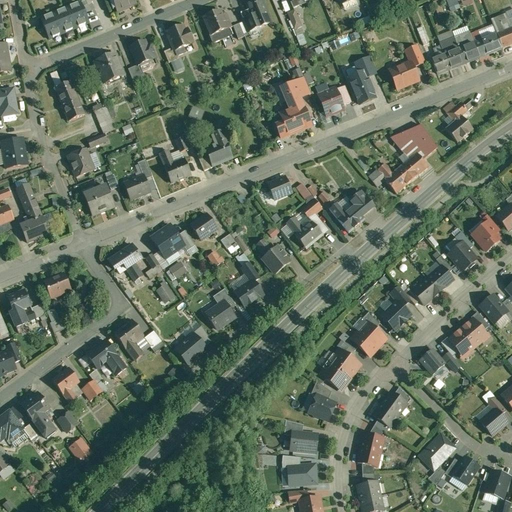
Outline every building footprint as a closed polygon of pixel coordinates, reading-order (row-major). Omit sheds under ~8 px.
[(86,0),(40,19),(49,40),(89,23),(85,13),(90,11),(86,0)] [(111,0),(116,13),(125,10),(125,8),(136,3),(134,0),(111,0)] [(261,0),(245,0),(244,1),(248,11),(240,14),(244,23),(248,32),(271,23),(261,0)] [(293,0),(291,1),(294,8),(312,1),(311,0),(293,0)] [(439,0),(432,3),(438,16),(444,13),(439,0)] [(455,0),(445,0),(450,11),(459,8),(455,0)] [(380,4),(371,6),(375,19),(383,16),(380,4)] [(220,11),(203,18),(211,35),(209,36),(212,44),(223,40),(222,39),(231,35),(228,29),(231,28),(225,14),(222,16),(220,11)] [(301,25),(295,11),(287,14),(293,29),(301,25)] [(505,14),(491,20),(496,35),(511,29),(508,21),(505,14)] [(248,32),(244,23),(239,25),(244,35),(248,33),(248,32)] [(487,23),(475,28),(479,36),(490,32),(487,23)] [(239,24),(233,27),(238,40),(244,37),(244,35),(239,25),(239,24)] [(182,26),(167,33),(173,48),(174,51),(175,51),(190,45),(189,44),(192,42),(187,30),(184,32),(182,26)] [(511,31),(511,29),(496,35),(502,48),(511,44),(511,31)] [(496,35),(473,44),(478,58),(502,48),(496,35)] [(463,48),(459,37),(454,39),(464,63),(478,58),(473,44),(463,48)] [(454,39),(439,44),(444,56),(449,69),(449,70),(464,64),(464,63),(454,39)] [(145,42),(130,48),(137,66),(139,65),(152,60),(152,59),(155,57),(150,46),(147,47),(145,42)] [(0,45),(0,73),(10,71),(5,44),(0,45)] [(417,47),(405,52),(410,63),(411,63),(413,68),(424,64),(417,47)] [(173,48),(164,52),(168,64),(178,60),(175,51),(174,51),(173,48)] [(113,53),(93,62),(96,70),(99,68),(105,83),(122,76),(113,53)] [(295,55),(289,58),(292,66),(299,64),(295,55)] [(444,56),(431,61),(437,74),(449,69),(444,56)] [(377,74),(370,58),(354,64),(358,75),(364,72),(367,79),(377,74)] [(181,59),(171,63),(175,72),(185,68),(181,59)] [(410,63),(389,72),(397,90),(418,81),(413,68),(411,63),(410,63)] [(137,66),(128,70),(133,81),(144,77),(139,65),(137,66)] [(293,72),(297,82),(304,79),(300,69),(293,72)] [(309,72),(304,74),(308,85),(313,83),(309,72)] [(358,75),(348,79),(359,105),(375,99),(367,79),(364,72),(358,75)] [(297,82),(293,84),(299,99),(310,94),(304,79),(297,82)] [(70,82),(55,88),(69,121),(84,115),(70,82)] [(299,99),(293,84),(281,89),(291,111),(280,115),(283,122),(276,125),(281,138),(311,125),(299,99)] [(350,103),(344,87),(336,90),(343,106),(350,103)] [(13,88),(0,90),(0,114),(0,116),(17,114),(13,88)] [(336,89),(318,96),(327,117),(344,110),(343,106),(336,90),(336,89)] [(472,100),(464,107),(467,111),(476,104),(472,100)] [(460,103),(455,107),(452,103),(443,110),(454,122),(445,130),(457,143),(473,130),(461,116),(467,111),(464,107),(460,103)] [(105,107),(94,112),(104,134),(115,130),(105,107)] [(203,111),(193,107),(188,117),(199,122),(203,111)] [(130,125),(122,128),(125,136),(133,133),(130,125)] [(421,126),(390,138),(408,160),(416,154),(422,161),(437,149),(421,126)] [(226,130),(212,136),(216,145),(204,150),(206,157),(211,168),(212,167),(233,159),(226,142),(230,141),(226,130)] [(183,138),(175,141),(180,153),(194,148),(188,133),(183,135),(183,138)] [(104,134),(87,141),(90,148),(107,142),(104,134)] [(22,139),(1,143),(6,169),(26,166),(24,154),(23,155),(20,140),(22,140),(22,139)] [(85,150),(68,157),(76,178),(93,170),(85,150)] [(168,151),(159,155),(165,168),(164,168),(171,184),(190,175),(184,160),(173,164),(168,151)] [(408,160),(400,167),(412,181),(428,168),(422,161),(416,154),(408,160)] [(206,157),(199,160),(204,172),(213,168),(212,167),(211,168),(206,157)] [(145,160),(137,163),(143,177),(143,176),(145,180),(152,177),(145,160)] [(400,167),(392,174),(385,165),(377,171),(385,180),(384,181),(396,194),(412,181),(400,167)] [(385,180),(377,171),(369,178),(376,188),(384,181),(385,180)] [(113,176),(106,178),(111,190),(118,187),(113,176)] [(143,177),(136,179),(134,178),(131,180),(130,182),(124,184),(130,200),(150,192),(145,180),(143,176),(143,177)] [(285,178),(268,185),(274,200),(291,193),(285,178)] [(49,234),(28,185),(17,190),(30,222),(20,226),(27,243),(49,234)] [(302,185),(296,189),(305,201),(311,196),(302,185)] [(106,186),(83,196),(92,216),(114,207),(106,186)] [(318,194),(312,186),(307,189),(313,197),(318,194)] [(7,189),(0,192),(0,200),(10,197),(7,189)] [(330,200),(324,192),(318,197),(321,201),(318,203),(322,207),(330,200)] [(373,208),(361,193),(349,202),(353,207),(362,217),(373,208)] [(241,194),(237,197),(242,204),(246,201),(241,194)] [(321,210),(314,201),(302,211),(309,219),(321,210)] [(362,217),(353,207),(345,214),(337,204),(329,210),(330,210),(349,233),(364,220),(362,217)] [(510,206),(496,217),(508,231),(511,227),(511,207),(511,205),(510,206)] [(8,211),(0,214),(0,227),(13,222),(8,211)] [(485,213),(479,217),(483,221),(488,217),(485,213)] [(217,230),(207,215),(190,226),(201,241),(217,230)] [(499,230),(488,217),(483,221),(485,224),(486,224),(495,234),(499,230)] [(293,219),(286,225),(294,235),(302,229),(293,219)] [(302,229),(294,235),(305,249),(321,236),(310,223),(302,229)] [(495,234),(486,224),(485,224),(472,236),(486,252),(500,240),(495,234)] [(177,236),(170,226),(151,239),(165,259),(176,251),(183,246),(184,246),(177,236)] [(280,235),(273,227),(267,232),(274,240),(280,235)] [(195,246),(185,231),(177,236),(184,246),(183,246),(187,252),(195,246)] [(473,247),(461,233),(455,239),(460,245),(462,243),(468,251),(473,247)] [(230,235),(220,241),(226,250),(236,244),(234,240),(231,236),(230,235)] [(243,253),(248,250),(239,237),(238,237),(234,240),(236,244),(243,253)] [(262,240),(254,246),(262,257),(270,251),(262,240)] [(468,251),(462,243),(460,245),(448,255),(462,272),(476,260),(468,251)] [(132,246),(108,262),(114,270),(122,265),(126,270),(134,282),(142,276),(134,264),(141,260),(132,246)] [(262,257),(260,259),(272,275),(287,264),(275,248),(270,251),(262,257)] [(176,251),(165,259),(169,265),(181,257),(176,251)] [(215,252),(208,257),(214,267),(224,261),(222,257),(220,259),(215,252)] [(159,265),(152,255),(145,259),(152,269),(154,268),(159,265)] [(238,256),(236,258),(242,267),(249,263),(243,255),(239,258),(238,256)] [(452,270),(441,256),(436,261),(442,268),(448,274),(452,270)] [(179,263),(169,269),(176,279),(186,272),(179,263)] [(260,278),(250,263),(241,269),(250,282),(253,281),(254,282),(260,278)] [(158,273),(154,268),(152,269),(145,273),(149,279),(158,273)] [(448,274),(442,268),(427,280),(438,293),(453,280),(448,274)] [(64,274),(44,283),(51,299),(71,291),(64,274)] [(216,280),(210,284),(214,290),(220,285),(216,280)] [(427,280),(412,293),(419,302),(422,306),(438,293),(427,280)] [(250,282),(234,293),(236,297),(245,309),(253,304),(253,303),(263,296),(254,282),(253,281),(250,282)] [(173,297),(164,283),(161,285),(163,288),(157,291),(165,303),(173,297)] [(399,287),(390,295),(397,303),(397,302),(402,308),(410,301),(408,298),(399,287)] [(224,290),(213,298),(218,305),(224,301),(230,310),(235,306),(224,290)] [(24,291),(7,298),(13,312),(10,314),(15,327),(16,327),(16,326),(26,322),(23,315),(21,310),(30,306),(24,291)] [(413,294),(408,298),(410,301),(415,306),(419,302),(413,294)] [(501,305),(493,296),(480,307),(494,324),(507,313),(501,305)] [(511,318),(511,306),(507,300),(501,305),(507,313),(511,319),(511,318)] [(397,303),(393,307),(392,306),(385,312),(386,313),(381,318),(394,331),(400,326),(400,327),(406,322),(405,321),(410,316),(402,308),(397,302),(397,303)] [(224,303),(206,315),(216,330),(233,319),(228,312),(230,310),(224,303)] [(41,304),(31,309),(32,311),(33,311),(36,318),(46,314),(41,304)] [(32,311),(23,315),(26,322),(36,318),(33,311),(32,311)] [(379,324),(368,313),(362,319),(366,323),(367,323),(374,330),(379,324)] [(489,326),(477,313),(471,318),(472,320),(473,320),(483,331),(489,326)] [(62,319),(50,324),(54,334),(67,329),(62,319)] [(483,331),(473,320),(472,320),(464,327),(460,330),(475,347),(482,341),(481,340),(486,336),(483,331)] [(132,322),(115,334),(125,349),(133,343),(143,336),(132,322)] [(366,323),(362,328),(359,328),(354,334),(354,337),(351,340),(351,341),(358,347),(369,357),(374,352),(373,352),(375,350),(377,350),(381,346),(381,341),(384,339),(374,330),(367,323),(366,323)] [(211,341),(201,326),(192,334),(193,335),(194,335),(204,347),(211,341)] [(475,347),(460,330),(456,333),(457,333),(449,340),(449,341),(458,352),(462,357),(467,352),(468,353),(475,347)] [(154,332),(144,339),(154,353),(164,346),(154,332)] [(204,347),(194,335),(193,335),(187,340),(187,339),(180,344),(181,345),(175,351),(188,366),(206,350),(204,347)] [(351,340),(348,337),(346,339),(343,343),(348,348),(354,352),(358,347),(351,341),(351,340)] [(449,340),(447,338),(441,344),(449,353),(452,357),(458,352),(449,341),(449,340)] [(105,341),(87,355),(98,370),(106,364),(115,376),(126,369),(105,341)] [(142,356),(133,343),(125,349),(134,361),(142,356)] [(343,343),(338,350),(339,350),(344,354),(348,348),(343,343)] [(15,344),(9,346),(10,350),(9,352),(8,352),(13,364),(22,360),(15,344)] [(344,354),(339,350),(334,356),(333,355),(328,361),(327,362),(351,379),(360,366),(344,354)] [(432,350),(420,361),(432,375),(444,365),(432,350)] [(2,353),(0,353),(0,375),(15,370),(13,364),(8,352),(4,354),(2,353)] [(452,357),(449,353),(443,358),(454,372),(460,367),(452,357)] [(90,363),(85,356),(79,361),(84,368),(90,363)] [(351,379),(327,362),(322,369),(324,370),(320,376),(325,380),(341,392),(351,379)] [(181,374),(175,367),(168,373),(175,380),(181,374)] [(69,369),(52,381),(63,395),(69,404),(76,399),(69,390),(79,383),(69,369)] [(103,380),(95,370),(89,375),(94,382),(96,385),(103,380)] [(325,380),(320,376),(315,382),(316,383),(321,386),(325,380)] [(439,379),(435,385),(440,389),(444,383),(439,379)] [(94,382),(82,390),(90,400),(101,392),(96,385),(94,382)] [(139,383),(133,388),(138,394),(144,389),(139,383)] [(321,386),(316,383),(311,394),(316,396),(328,401),(331,393),(321,386)] [(410,400),(398,388),(394,395),(407,404),(410,400)] [(511,388),(502,397),(511,408),(511,388)] [(391,393),(385,400),(384,400),(381,404),(398,416),(407,404),(394,395),(391,393)] [(38,394),(28,402),(27,400),(20,405),(32,421),(33,421),(40,432),(46,440),(55,433),(41,415),(49,409),(38,394)] [(328,401),(316,396),(309,413),(312,415),(313,417),(318,419),(321,418),(328,422),(335,404),(328,401)] [(495,397),(487,404),(493,411),(495,409),(501,415),(506,411),(495,397)] [(398,416),(381,404),(378,408),(379,409),(373,417),(378,420),(386,427),(389,428),(398,416)] [(493,411),(485,418),(486,420),(482,424),(492,436),(507,423),(501,415),(495,409),(493,411)] [(77,425),(68,413),(58,421),(67,433),(77,425)] [(8,417),(0,422),(0,441),(17,429),(8,417)] [(386,427),(378,420),(374,426),(383,432),(386,427)] [(303,425),(285,421),(284,436),(292,437),(292,433),(302,434),(303,425)] [(40,432),(33,422),(29,425),(36,435),(40,432)] [(36,435),(29,425),(22,430),(30,440),(36,435)] [(383,432),(374,426),(368,435),(380,438),(383,432)] [(302,434),(292,433),(292,437),(290,451),(315,454),(317,438),(312,437),(312,435),(302,434)] [(368,435),(364,434),(362,444),(361,444),(360,449),(380,453),(383,439),(368,435)] [(441,436),(420,457),(433,470),(437,466),(454,449),(441,436)] [(81,439),(69,448),(80,463),(92,453),(81,439)] [(380,453),(360,449),(359,454),(357,463),(362,465),(373,467),(377,468),(380,453)] [(0,452),(0,472),(10,465),(0,452)] [(479,467),(465,458),(461,463),(452,476),(453,476),(466,486),(479,467)] [(445,473),(444,474),(451,479),(453,476),(452,476),(461,463),(454,459),(445,473)] [(373,467),(362,465),(362,475),(373,475),(373,467)] [(315,466),(293,467),(294,486),(316,485),(315,466)] [(437,466),(433,470),(435,472),(428,479),(436,486),(444,474),(445,473),(437,466)] [(76,470),(69,475),(75,484),(83,478),(76,470)] [(509,477),(492,471),(484,493),(502,499),(509,477)] [(52,473),(46,478),(50,483),(57,479),(52,473)] [(373,475),(362,475),(362,485),(373,483),(373,475)] [(362,485),(357,486),(359,496),(358,496),(359,501),(380,497),(377,482),(373,483),(362,485)] [(306,491),(288,493),(290,504),(299,502),(307,500),(306,491)] [(380,497),(359,501),(361,506),(362,511),(379,511),(380,511),(383,511),(380,497)] [(307,500),(299,502),(300,511),(321,511),(319,498),(307,500)] [(9,500),(3,505),(9,511),(14,506),(9,500)] [(508,511),(510,504),(499,502),(496,511),(508,511)]
